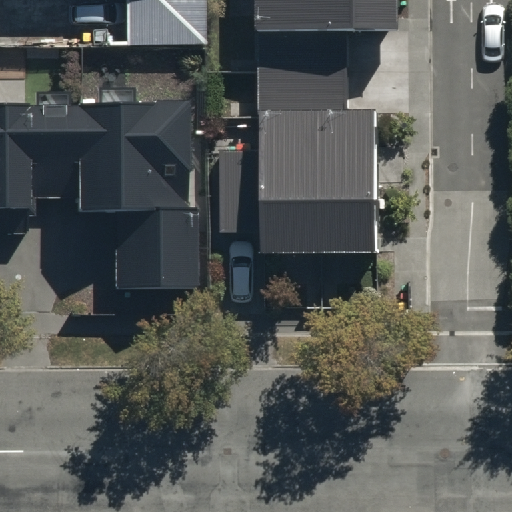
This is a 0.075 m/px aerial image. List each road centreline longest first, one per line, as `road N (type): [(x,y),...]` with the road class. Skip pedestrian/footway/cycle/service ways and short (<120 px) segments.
road 1 (residential): [(0,451),(470,449)]
road 2 (residential): [(465,0),(470,449)]
